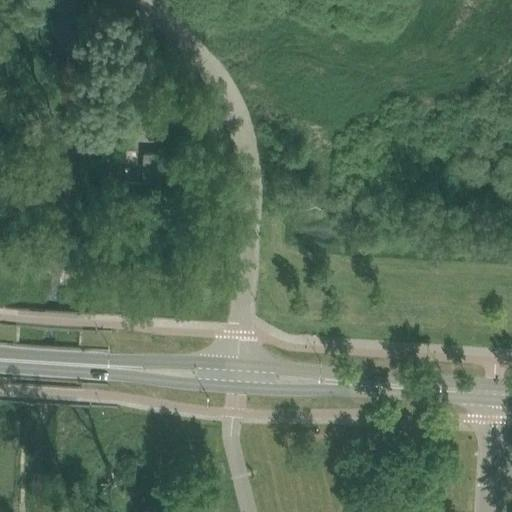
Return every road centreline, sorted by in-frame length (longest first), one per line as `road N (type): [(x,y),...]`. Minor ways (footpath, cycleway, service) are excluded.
road 1 (unclassified): [(241,364),(251,175),(245,142),(212,75),(154,0)]
road 2 (tertiary): [(381,383),(241,364)]
road 3 (tertiary): [(240,387),(381,383)]
road 4 (tertiary): [(137,369),(0,359)]
road 5 (unclassified): [(485,511),(494,392)]
